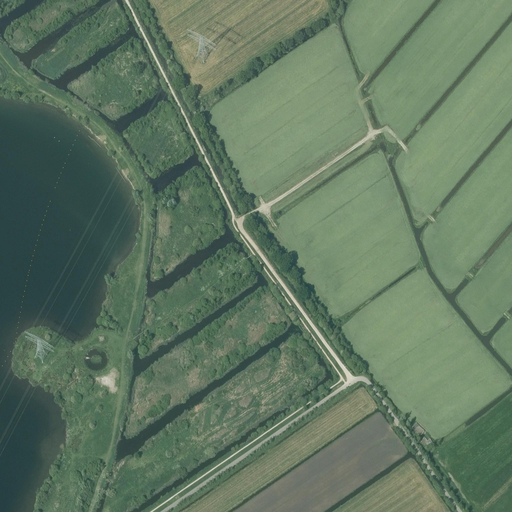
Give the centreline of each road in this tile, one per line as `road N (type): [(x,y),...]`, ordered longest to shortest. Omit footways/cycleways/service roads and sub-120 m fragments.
road 1 (unknown): [(171,511),(351,381)]
road 2 (track): [(351,381),(240,226),(249,215)]
